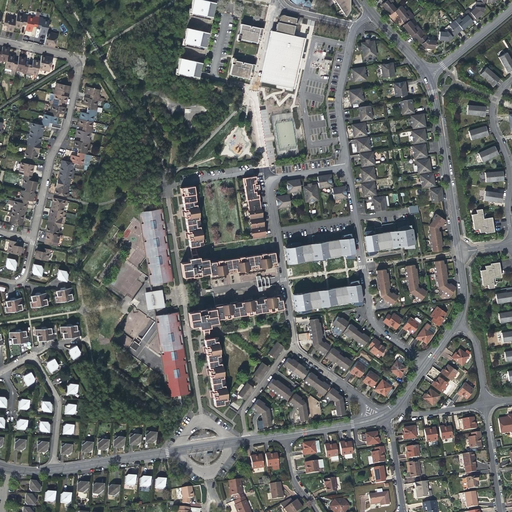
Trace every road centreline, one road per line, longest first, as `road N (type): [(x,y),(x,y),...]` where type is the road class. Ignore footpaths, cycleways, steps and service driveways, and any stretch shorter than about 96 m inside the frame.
road 1 (residential): [(361,398),(294,350),(267,178),(346,166)]
road 2 (residential): [(32,239),(79,68),(67,55),(0,40)]
road 3 (residential): [(346,166),(370,320),(426,362)]
road 4 (residential): [(458,251),(433,74)]
road 5 (residential): [(511,232),(506,157),(490,126),(496,92),(511,78)]
road 6 (residential): [(50,470),(57,401),(29,353),(0,371)]
road 7 (residential): [(359,25),(337,89),(346,166)]
road 8 (residential): [(50,470),(178,451)]
